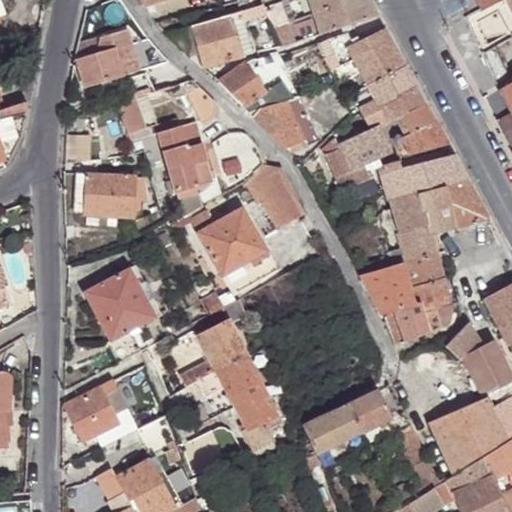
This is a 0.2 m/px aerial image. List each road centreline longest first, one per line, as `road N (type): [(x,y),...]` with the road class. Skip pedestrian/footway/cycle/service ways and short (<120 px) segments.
road 1 (residential): [(131,0),(173,53),(284,161),(388,354)]
road 2 (secondary): [(511,214),(412,18)]
road 3 (residential): [(48,511),(47,313)]
road 4 (unclassified): [(47,171),(53,67),(68,0)]
road 5 (residential): [(47,313),(47,171)]
